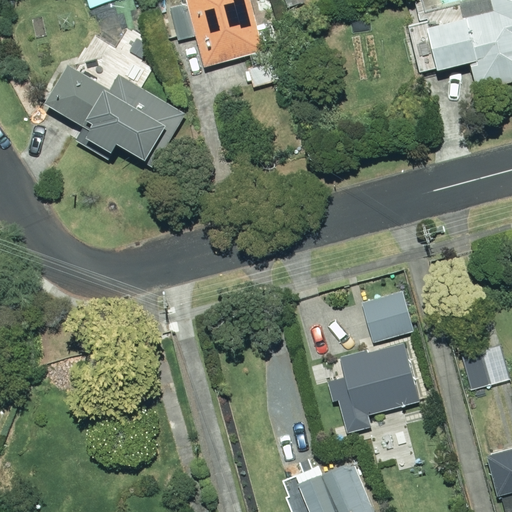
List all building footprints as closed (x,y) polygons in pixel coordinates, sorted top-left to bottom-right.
[(183,0),(186,6),(170,10),(178,43),(195,39),(203,71),(264,55),(249,0),(183,0)] [(468,67),(476,96),(511,85),(511,0),(478,0),(459,5),(461,15),(407,29),(420,76),(436,72),(437,76),(468,67)] [(135,87),(126,102),(66,68),(43,108),(152,171),(184,116),(135,87)] [(363,305),(373,345),(414,334),(404,295),(363,305)] [(339,405),(346,437),(371,431),(367,417),(420,405),(419,400),(433,397),(429,380),(414,383),(405,345),(340,361),(345,382),(327,386),(332,406),(339,405)] [(461,357),(472,393),(510,382),(500,346),(461,357)] [(511,452),(487,460),(498,501),(511,496),(511,452)] [(372,511),(355,466),(300,488),(308,511),(372,511)]
